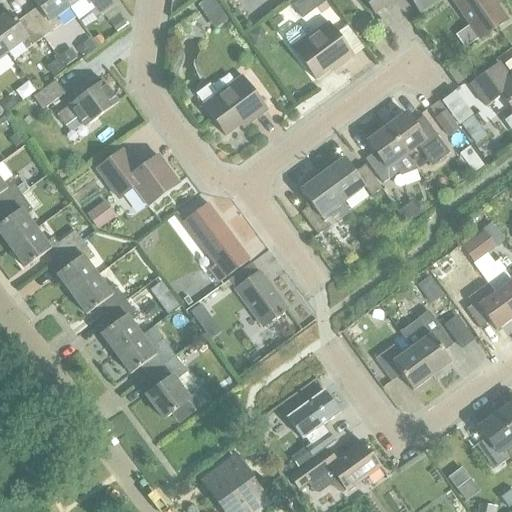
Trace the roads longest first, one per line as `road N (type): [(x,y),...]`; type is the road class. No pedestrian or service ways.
road 1 (residential): [(0,297),(162,511)]
road 2 (residential): [(511,360),(403,435),(327,343)]
road 3 (residential): [(250,188),(217,179),(147,90),(154,0)]
road 4 (residential): [(419,62),(250,188)]
